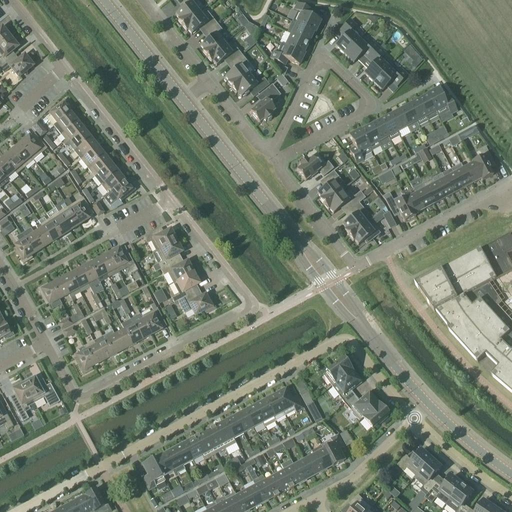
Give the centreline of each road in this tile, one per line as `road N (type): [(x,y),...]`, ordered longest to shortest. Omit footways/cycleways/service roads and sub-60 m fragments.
road 1 (residential): [(412,419),(342,339),(18,511)]
road 2 (residential): [(44,343),(81,399),(256,307),(170,203)]
road 3 (residential): [(275,159),(354,270),(511,184)]
road 4 (residential): [(271,153),(314,63),(327,61),(366,98),(367,111),(275,159)]
road 5 (tertiary): [(295,243),(183,101)]
road 6 (residential): [(13,287),(170,203)]
road 7 (residential): [(170,203),(63,68)]
road 8 (tertiary): [(183,101),(100,0)]
road 9 (residential): [(412,419),(350,482),(315,501)]
road 10 (residential): [(511,498),(412,419)]
